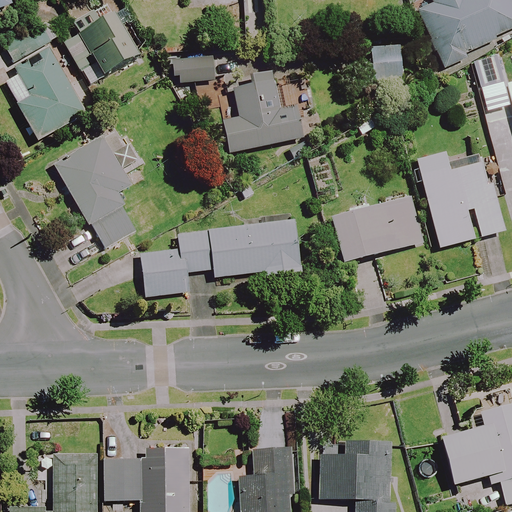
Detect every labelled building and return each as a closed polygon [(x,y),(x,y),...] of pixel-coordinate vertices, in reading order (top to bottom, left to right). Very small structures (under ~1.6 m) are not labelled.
[(0,0),(0,17),(11,13),(6,0),(0,0)] [(511,33),(511,10),(507,0),(445,0),(415,14),(442,73),(466,62),(463,56),(511,33)] [(139,59),(106,5),(72,27),(78,37),(62,48),(89,91),(139,59)] [(285,44),(286,40),(285,36),(284,32),(281,29),(277,27),(273,26),(269,26),(265,28),(262,31),(260,35),(259,39),(260,43),(261,47),(264,50),(268,52),(272,53),(276,52),(280,50),(283,48),(285,44)] [(84,120),(49,52),(12,71),(17,80),(6,86),(36,145),(84,120)] [(218,90),(216,62),(171,65),(173,93),(218,90)] [(278,116),(271,77),(252,81),(254,88),(233,93),(238,122),(222,125),(228,157),(300,143),(294,113),(278,116)] [(89,231),(121,212),(112,199),(129,188),(106,150),(99,155),(93,145),(62,163),(66,170),(56,177),(89,231)] [(472,211),(480,241),(502,236),(484,166),(448,175),(443,156),(415,164),(437,252),(474,243),(466,213),(472,211)] [(421,247),(409,201),(329,222),(341,268),(421,247)] [(121,212),(89,231),(102,254),(134,235),(121,212)] [(301,275),(294,223),(176,239),(178,253),(139,258),(145,302),(187,296),(184,277),(211,274),(212,282),(263,276),(263,280),(301,275)] [(511,409),(471,420),(475,434),(439,444),(451,490),(496,478),(504,509),(511,506),(511,409)] [(387,507),(389,447),(343,446),(343,459),(318,458),(317,503),(353,504),(353,511),(393,511),(394,508),(387,507)] [(288,511),(289,453),(251,453),(250,481),(242,481),(241,511),(288,511)] [(184,511),(185,454),(145,454),(145,463),(103,464),(103,505),(138,505),(137,511),(184,511)] [(92,511),(93,460),(52,459),(51,511),(32,511),(8,511),(92,511)]
